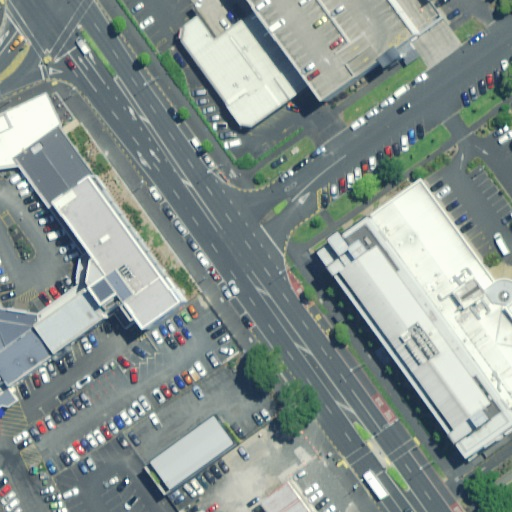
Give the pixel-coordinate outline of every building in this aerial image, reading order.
[(238,0),(250,16),(306,91),(318,108),(415,40),(417,36),(390,0),(238,0)] [(416,0),(422,8),(433,0),(416,0)] [(218,39),(199,17),(184,27),(182,37),(242,124),(254,129),(306,91),(250,16),(218,39)] [(0,170),(21,168),(85,257),(81,286),(41,316),(4,310),(0,302),(0,394),(116,314),(135,341),(184,307),(63,126),(49,95),(0,116),(0,170)] [(432,190),(334,260),(478,460),(511,435),(511,293),(508,296),(432,190)] [(174,476),(242,433),(225,408),(158,452),(174,476)] [(322,452),(289,476),(313,509),(346,485),(322,452)] [(315,511),(313,509),(289,476),(257,499),(266,511),(315,511)]
